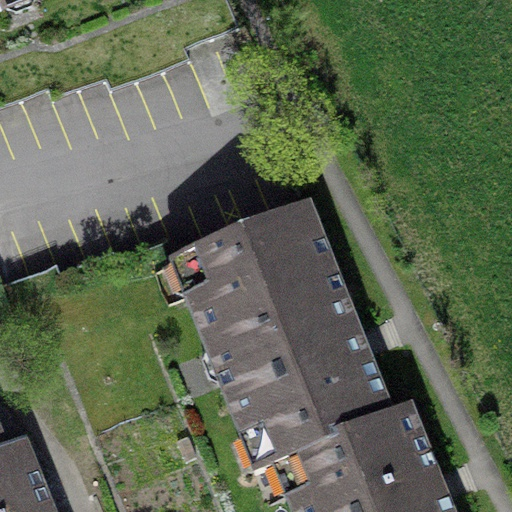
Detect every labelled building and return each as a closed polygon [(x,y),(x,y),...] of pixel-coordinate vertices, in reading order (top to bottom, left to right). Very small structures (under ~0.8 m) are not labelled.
[(0,111),(48,91),(53,104),(102,81),(110,95),(189,63),(183,51),(235,29),(224,0),(189,0),(57,53),(30,49),(0,59),(0,111)] [(401,410),(314,204),(159,269),(176,307),(246,475),(271,464),(401,410)] [(112,259),(59,281),(80,330),(86,345),(176,307),(159,269),(153,254),(116,269),(112,259)] [(0,284),(0,352),(4,361),(80,330),(59,281),(54,270),(3,291),(0,284)] [(290,511),(443,511),(401,410),(271,464),(290,511)] [(0,511),(45,511),(20,448),(4,455),(0,456),(0,511)]
